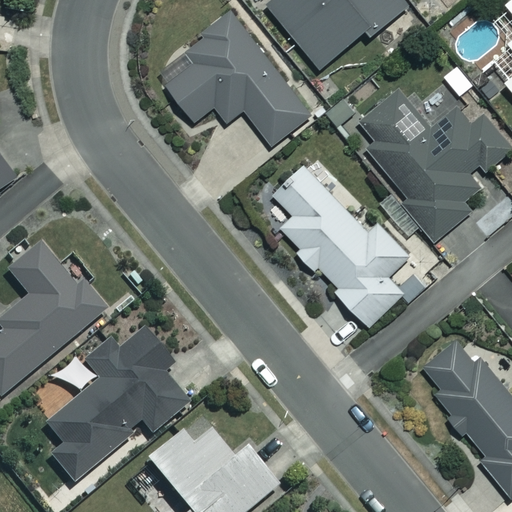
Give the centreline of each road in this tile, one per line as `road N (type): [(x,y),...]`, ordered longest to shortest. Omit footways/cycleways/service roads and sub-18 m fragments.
road 1 (residential): [(409,511),(101,136)]
road 2 (residential): [(101,136),(82,66),(87,0)]
road 3 (residential): [(0,218),(101,136)]
